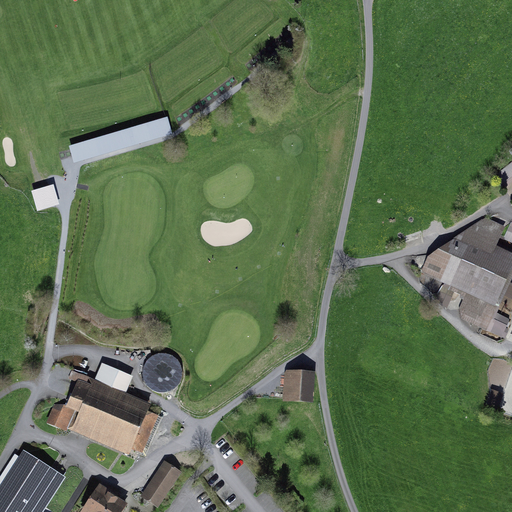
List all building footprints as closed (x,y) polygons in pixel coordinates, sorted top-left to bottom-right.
[(167,120),(70,149),(74,164),(172,135),(167,120)] [(31,190),(38,211),(60,204),(54,183),(31,190)] [(484,217),(427,257),(420,272),(443,283),(433,300),(447,308),(455,293),(461,295),(459,298),(464,300),(458,310),(461,319),(504,338),(509,320),(497,314),(504,296),(511,299),(511,283),(511,279),(511,245),(500,240),(505,227),(484,217)] [(507,399),(511,401),(511,367),(501,363),(493,383),(510,389),(507,399)] [(315,374),(288,372),(286,401),(313,402),(315,374)] [(158,404),(98,381),(96,386),(87,382),(77,409),(65,404),(57,425),(139,457),(142,450),(152,454),(167,417),(155,412),(158,404)] [(492,389),(489,401),(499,404),(503,392),(492,389)] [(41,511),(62,480),(24,455),(0,492),(0,511),(41,511)] [(179,473),(165,464),(144,496),(157,505),(179,473)] [(118,511),(124,504),(100,488),(85,511),(87,511),(118,511)]
